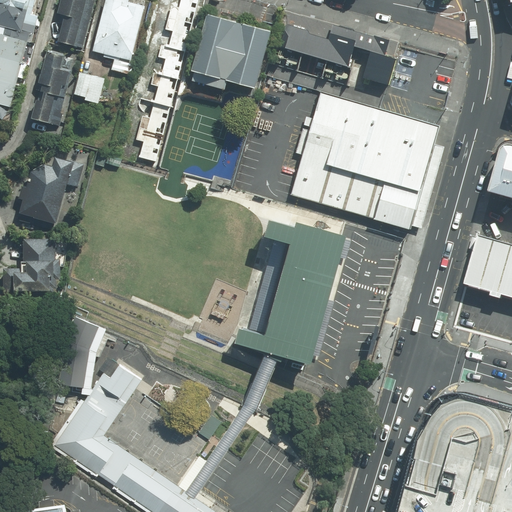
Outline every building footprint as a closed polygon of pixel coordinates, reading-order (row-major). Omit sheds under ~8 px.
[(0,0),(0,27),(16,32),(24,0),(0,0)] [(56,0),(46,41),(72,48),(84,0),(56,0)] [(126,0),(96,0),(83,51),(123,61),(138,3),(126,0)] [(153,28),(155,28),(146,61),(179,70),(192,21),(179,18),(182,7),(171,4),(168,14),(157,11),(153,28)] [(208,15),(191,78),(227,88),(228,84),(255,90),(270,31),(208,15)] [(308,30),(294,26),(287,48),(353,68),(349,83),(357,85),(363,66),(350,63),(354,49),(371,54),(363,78),(365,78),(364,83),(370,85),(371,79),(386,83),(393,59),(384,56),(388,43),(333,27),(329,40),(311,34),(308,30)] [(0,38),(0,105),(2,106),(18,43),(0,38)] [(49,48),(31,115),(59,122),(73,69),(63,66),(67,52),(49,48)] [(105,78),(79,72),(74,94),(86,97),(85,101),(99,105),(105,78)] [(382,110),(323,93),(320,101),(293,195),(411,228),(438,135),(440,127),(382,110)] [(211,123),(184,116),(174,151),(197,157),(194,170),(227,178),(232,159),(240,161),(242,152),(234,150),(237,138),(209,131),(211,123)] [(490,190),(511,196),(511,147),(508,146),(502,149),(490,190)] [(109,154),(100,152),(97,165),(105,167),(109,154)] [(121,159),(109,156),(107,164),(119,168),(121,159)] [(21,161),(9,207),(48,217),(60,171),(21,161)] [(243,191),(231,188),(227,204),(238,207),(243,191)] [(272,217),(268,232),(292,238),(267,329),(241,322),(236,339),(267,348),(266,350),(273,353),(279,356),(281,352),(313,360),(348,232),(300,218),(298,225),(272,217)] [(511,244),(479,235),(464,285),(511,298),(511,244)] [(5,258),(19,286),(52,270),(37,242),(5,258)] [(77,315),(66,384),(78,386),(81,386),(95,388),(100,351),(109,329),(77,315)] [(131,347),(129,348),(127,351),(126,352),(125,354),(125,355),(125,357),(126,359),(126,360),(127,362),(128,363),(129,364),(131,365),(132,366),(134,366),(136,366),(138,366),(139,365),(141,364),(142,363),(143,362),(144,361),(145,359),(145,358),(145,356),(145,354),(145,353),(144,351),(143,350),(142,348),(140,347),(139,347),(137,346),(136,346),(134,346),(132,346),(131,347)] [(186,489),(105,435),(142,380),(120,366),(112,378),(107,374),(97,389),(96,391),(94,394),(59,445),(158,511),(219,511),(195,495),(190,492),(186,489)] [(511,511),(511,401),(474,391),(466,390),(457,390),(450,393),(442,397),(437,402),(433,407),(431,413),(402,511),(511,511)] [(238,413),(186,489),(190,492),(195,495),(200,488),(230,446),(248,420),(256,408),(250,405),(244,403),(238,413)] [(199,429),(209,437),(223,420),(212,412),(199,429)] [(120,426),(119,427),(117,429),(116,430),(115,432),(115,433),(115,435),(115,437),(115,438),(116,440),(117,441),(118,442),(119,443),(121,444),(122,444),(124,445),(126,444),(127,444),(129,443),(130,442),(131,441),(132,440),(133,439),(134,437),(134,435),(134,434),(134,432),(133,431),(132,429),(131,428),(130,427),(128,426),(127,425),(125,425),(124,425),(122,425),(120,426)] [(246,452),(238,463),(288,496),(307,467),(257,434),(246,452)]
